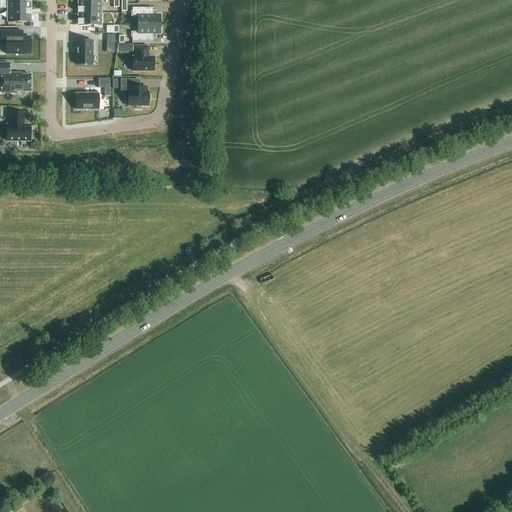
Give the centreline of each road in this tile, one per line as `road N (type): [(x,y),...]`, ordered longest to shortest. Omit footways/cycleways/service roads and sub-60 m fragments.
road 1 (tertiary): [(0,414),(284,243),(511,141)]
road 2 (residential): [(51,0),(51,117),(59,136),(154,123),(164,114),(184,0)]
road 3 (track): [(405,511),(229,275)]
